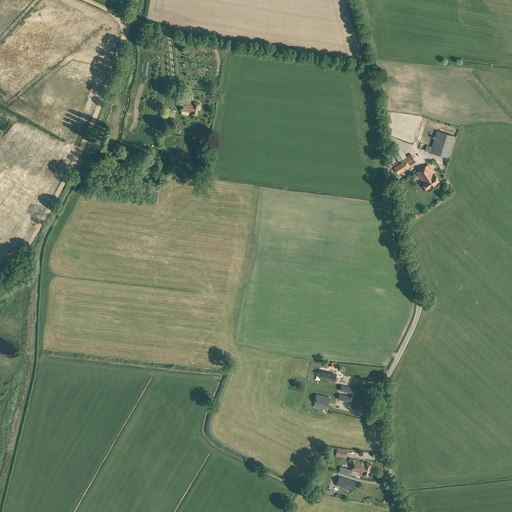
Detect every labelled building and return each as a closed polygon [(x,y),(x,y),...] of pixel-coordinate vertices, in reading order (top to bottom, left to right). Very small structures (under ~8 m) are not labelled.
[(191,114),(197,115),(199,103),(194,102),(183,100),(180,111),(191,113),(191,114)] [(166,118),(174,120),(176,110),(168,109),(166,118)] [(425,150),(449,158),(456,136),(437,130),(431,147),(427,145),(425,150)] [(406,157),(399,145),(392,149),(398,161),(406,157)] [(394,168),(398,174),(416,162),(410,154),(403,159),(404,161),(394,168)] [(422,183),(426,189),(430,187),(436,183),(439,181),(435,174),(435,175),(434,174),(433,174),(427,165),(416,172),(423,182),(422,183)] [(322,370),(321,376),(334,379),(336,373),(322,370)] [(316,393),(314,401),(328,404),(330,397),(326,395),(325,396),(323,395),(323,394),(323,395),(316,393)] [(336,456),(346,457),(347,449),(337,448),(336,456)] [(368,476),(371,464),(366,462),(365,463),(354,460),(352,469),(351,470),(363,474),(362,474),(368,476)] [(340,466),(338,471),(350,474),(351,470),(352,469),(340,466)] [(336,485),(352,490),(355,482),(339,476),(336,485)]
